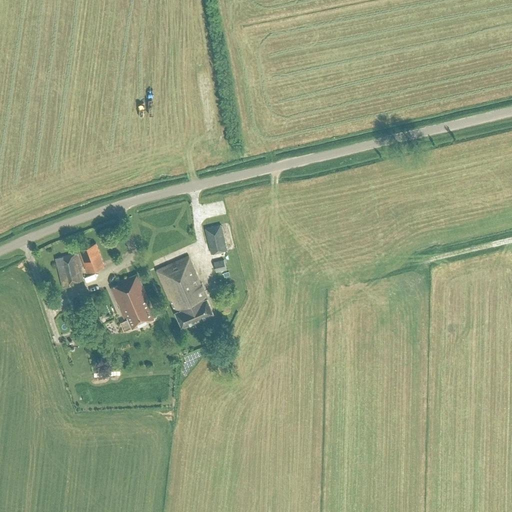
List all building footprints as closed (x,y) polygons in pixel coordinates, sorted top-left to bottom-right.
[(221,224),(205,228),(211,253),(227,250),(221,224)] [(105,265),(96,242),(53,260),(61,281),(105,265)] [(189,255),(157,269),(182,327),(215,313),(189,255)] [(216,272),(227,269),(224,259),(213,261),(216,272)] [(119,283),(111,287),(125,317),(127,317),(132,328),(157,317),(138,273),(119,282),(119,283)]
